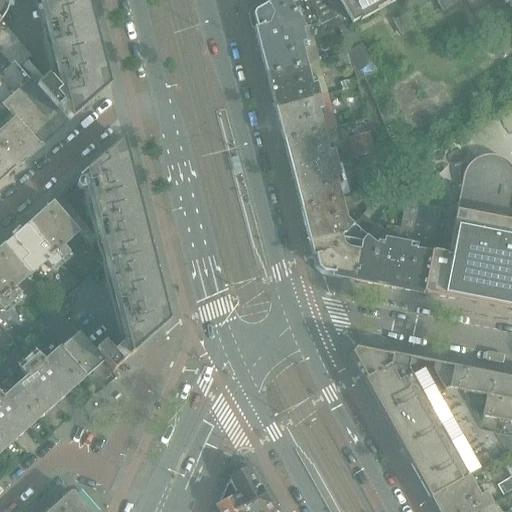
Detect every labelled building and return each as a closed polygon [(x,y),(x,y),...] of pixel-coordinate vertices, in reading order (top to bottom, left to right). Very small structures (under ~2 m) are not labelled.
[(109,87),(86,0),(37,0),(61,90),(59,91),(47,78),(36,88),(68,123),(74,118),(109,87)] [(335,18),(324,0),(266,0),(263,1),(264,2),(250,9),(248,15),(251,29),(253,29),(265,75),(306,65),(300,45),(305,43),(302,32),(321,26),(324,33),(342,26),(337,16),(335,18)] [(337,0),(352,25),(360,20),(361,22),(378,13),(370,0),(384,0),(388,7),(400,0),(337,0)] [(456,4),(454,0),(435,0),(442,11),(456,4)] [(488,6),(484,0),(466,0),(473,14),(488,6)] [(511,0),(502,0),(505,5),(507,4),(511,12),(511,0)] [(415,27),(407,13),(392,21),(400,36),(415,27)] [(0,53),(5,60),(10,65),(14,62),(18,67),(30,57),(0,22),(0,53)] [(511,47),(504,34),(489,42),(497,55),(511,47)] [(377,70),(363,45),(363,44),(350,50),(350,53),(353,66),(358,81),(377,70)] [(0,73),(10,65),(5,60),(0,53),(0,73)] [(322,110),(316,85),(312,86),(306,65),(265,75),(282,142),(323,132),(317,111),(322,110)] [(40,148),(68,123),(36,88),(29,80),(20,88),(1,105),(0,105),(0,182),(7,177),(7,176),(13,171),(13,172),(22,164),(22,163),(28,157),(28,158),(39,148),(40,148)] [(341,199),(335,179),(340,178),(333,152),(328,154),(323,132),(282,142),(300,209),(341,199)] [(100,158),(84,173),(92,205),(121,321),(127,341),(118,348),(110,355),(102,346),(95,353),(103,362),(112,372),(127,359),(131,356),(145,343),(149,339),(161,329),(168,322),(122,139),(100,158)] [(380,167),(376,153),(360,158),(364,172),(380,167)] [(511,222),(511,214),(511,168),(511,167),(507,162),(501,159),(495,156),(489,155),(482,156),(476,158),(469,163),(465,170),(462,175),(461,179),(455,211),(446,254),(433,251),(432,252),(430,251),(422,293),(424,293),(424,295),(458,301),(473,304),(477,305),(492,308),(495,309),(510,311),(511,311),(511,222)] [(359,244),(367,238),(347,221),(341,199),(300,209),(315,267),(317,267),(317,268),(321,272),(322,273),(322,274),(352,280),(359,244)] [(68,254),(62,247),(77,234),(51,204),(4,246),(29,276),(45,261),(51,268),(56,264),(63,271),(74,259),(70,255),(70,256),(68,254)] [(422,293),(430,251),(438,210),(404,204),(396,242),(383,240),(383,244),(377,242),(375,245),(367,238),(359,244),(352,280),(422,294),(422,293)] [(20,296),(14,289),(29,276),(4,246),(3,245),(0,247),(0,307),(3,311),(7,307),(14,314),(18,311),(16,309),(26,301),(23,297),(22,298),(20,296)] [(103,362),(95,353),(93,354),(77,335),(61,349),(59,347),(56,350),(83,380),(103,362)] [(31,354),(23,345),(18,349),(27,358),(31,354)] [(506,455),(486,419),(483,418),(484,414),(473,411),(464,394),(457,392),(461,369),(353,347),(348,354),(429,498),(469,476),(506,455)] [(83,380),(56,350),(45,359),(44,359),(38,352),(28,360),(27,358),(18,349),(17,348),(7,357),(18,369),(24,377),(16,384),(30,400),(25,404),(38,420),(83,380)] [(487,398),(492,375),(461,369),(457,392),(464,394),(487,398)] [(502,422),(511,379),(492,375),(487,398),(484,414),(483,418),(486,419),(502,422)] [(511,379),(502,422),(486,419),(506,455),(511,466),(511,379)] [(0,451),(1,453),(38,420),(25,404),(30,400),(16,384),(2,396),(0,393),(0,451)] [(269,499),(252,469),(235,467),(228,483),(229,484),(243,511),(271,511),(268,505),(269,499)] [(497,511),(486,492),(480,495),(469,476),(429,498),(429,499),(432,498),(439,511),(497,511)] [(511,476),(496,486),(503,498),(511,493),(511,476)] [(243,511),(229,484),(227,485),(218,508),(219,511),(243,511)] [(88,511),(72,493),(50,511),(88,511)]
